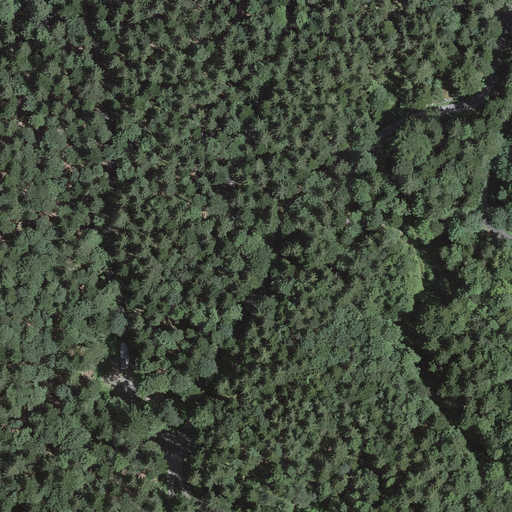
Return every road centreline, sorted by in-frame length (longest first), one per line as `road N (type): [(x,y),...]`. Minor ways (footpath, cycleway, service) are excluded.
road 1 (unclassified): [(511,18),(483,95),(376,137),(304,199),(271,252),(213,406),(192,433),(172,441),(150,435),(134,407),(114,273),(107,132),(77,0)]
road 2 (track): [(294,0),(225,193),(239,229),(271,252)]
road 3 (unclassified): [(511,238),(485,203),(488,174),(511,122)]
